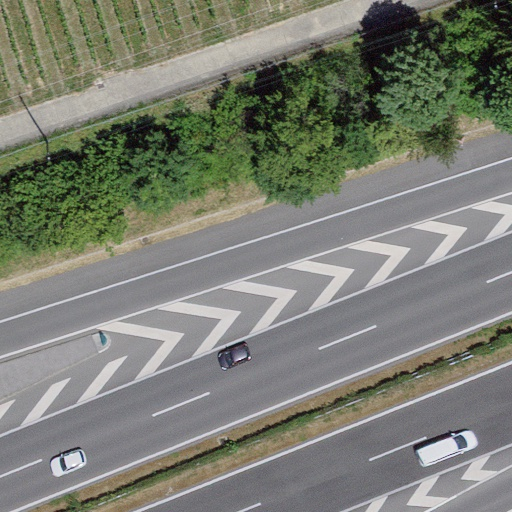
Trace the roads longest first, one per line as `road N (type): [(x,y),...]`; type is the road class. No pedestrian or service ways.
road 1 (motorway): [(511,273),(0,477)]
road 2 (motorway): [(511,186),(0,341)]
road 3 (track): [(0,137),(399,0)]
road 4 (motorway): [(244,511),(511,406)]
